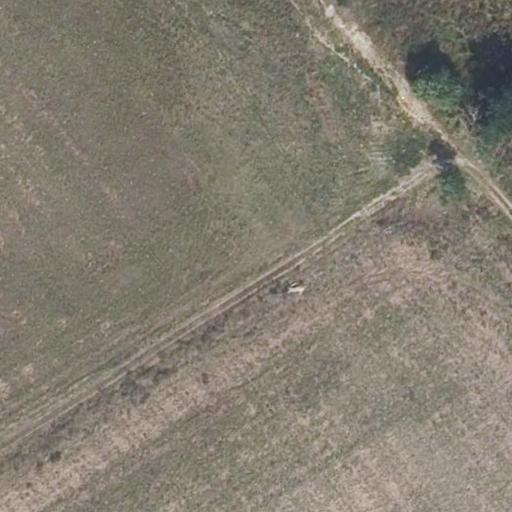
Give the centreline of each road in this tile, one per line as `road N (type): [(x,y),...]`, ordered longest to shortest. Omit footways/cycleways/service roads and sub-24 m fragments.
road 1 (track): [(0,426),(456,149)]
road 2 (track): [(325,0),(511,214)]
